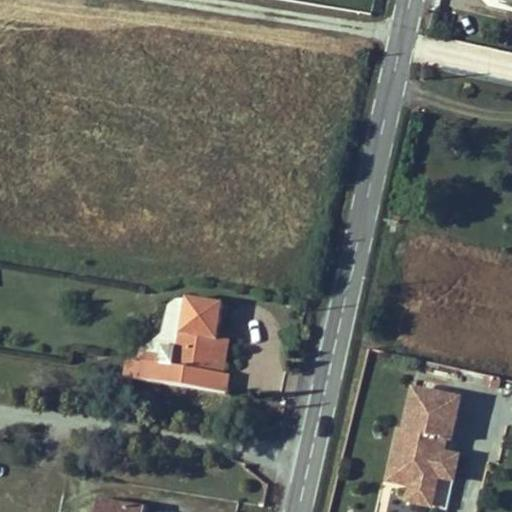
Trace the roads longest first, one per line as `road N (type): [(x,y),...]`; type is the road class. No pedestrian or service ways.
road 1 (tertiary): [(405,0),(295,511)]
road 2 (unknown): [(394,52),(511,78)]
